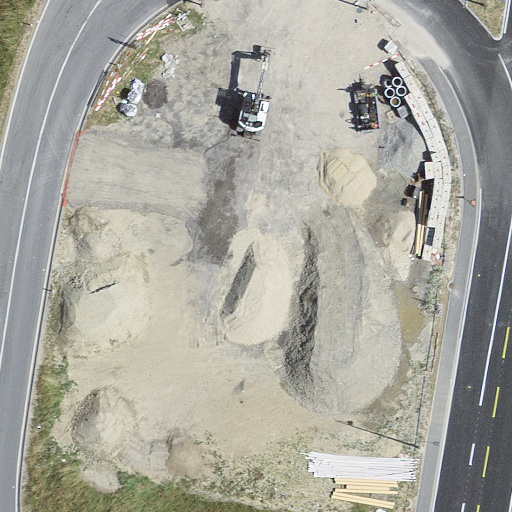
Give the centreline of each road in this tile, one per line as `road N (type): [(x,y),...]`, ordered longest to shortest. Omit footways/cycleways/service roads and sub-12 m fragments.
road 1 (primary): [(0,368),(35,154),(68,55)]
road 2 (primary): [(417,0),(473,62),(511,156)]
